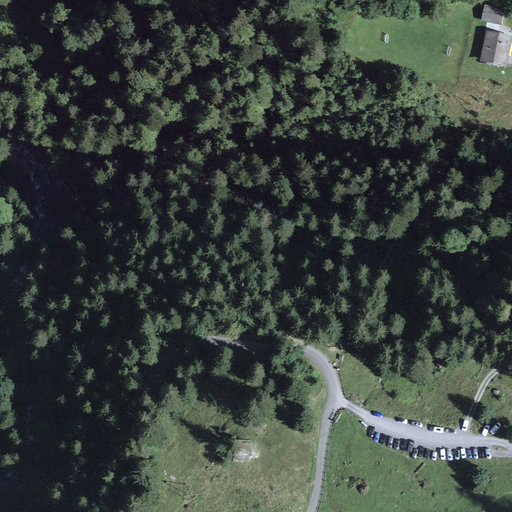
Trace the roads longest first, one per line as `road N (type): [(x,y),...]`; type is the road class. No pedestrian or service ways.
road 1 (track): [(305,350),(269,314),(235,299),(220,276),(167,251),(115,298),(123,210),(156,192),(184,196),(198,187),(180,142),(80,111),(55,114),(57,132),(0,135)]
road 2 (unclassified): [(311,511),(331,409),(326,369),(299,347),(202,338),(170,353),(97,478),(66,511)]
road 3 (track): [(511,450),(423,438),(332,398)]
